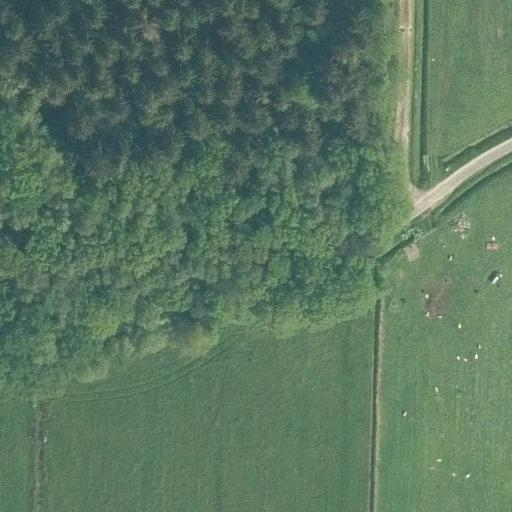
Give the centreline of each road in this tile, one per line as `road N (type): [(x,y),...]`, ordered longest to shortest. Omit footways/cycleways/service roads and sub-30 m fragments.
road 1 (unclassified): [(0,350),(332,258),(511,139)]
road 2 (unknown): [(401,0),(396,221)]
